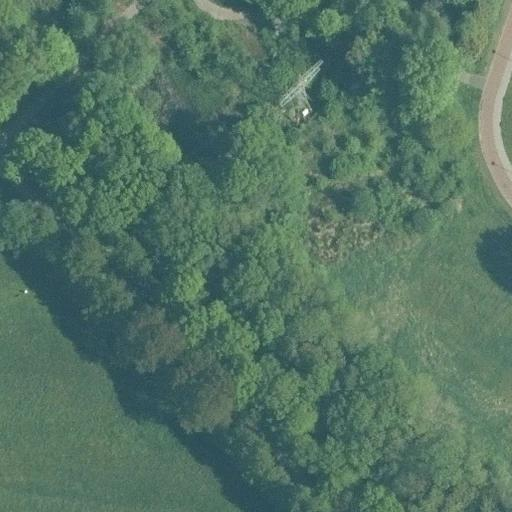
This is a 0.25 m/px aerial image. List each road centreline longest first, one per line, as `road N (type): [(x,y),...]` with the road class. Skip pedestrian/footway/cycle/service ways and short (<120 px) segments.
road 1 (unclassified): [(323,511),(0,172)]
road 2 (residential): [(511,24),(484,133),(511,199)]
